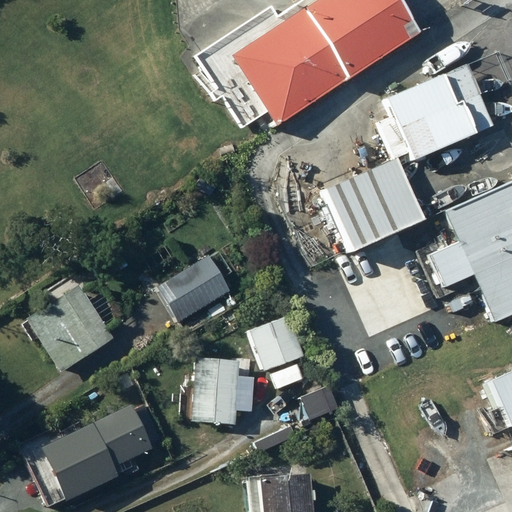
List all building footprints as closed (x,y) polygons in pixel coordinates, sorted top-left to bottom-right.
[(301,13),(229,61),(274,130),(346,83),(347,84),(417,38),(391,0),(324,0),(302,15),(301,13)] [(466,70),(385,103),(410,165),(473,139),(473,137),(490,130),(466,70)] [(394,165),(322,199),(351,260),(423,225),(394,165)] [(511,364),(505,367),(509,375),(486,386),(508,434),(511,432),(511,187),(443,219),(457,248),(428,261),(443,294),(471,281),(493,330),(511,321),(511,364)] [(205,258),(155,290),(177,324),(227,293),(205,258)] [(25,323),(59,376),(111,343),(77,290),(25,323)] [(285,316),(246,332),(262,375),(302,360),(285,316)] [(193,364),(190,426),(233,429),(233,414),(244,415),(245,397),(235,397),(237,366),(193,364)] [(128,401),(39,446),(64,496),(113,472),(110,465),(109,463),(148,444),(128,401)] [(257,485),(259,511),(310,511),(310,506),(313,505),(312,496),(308,496),(307,481),(257,485)]
